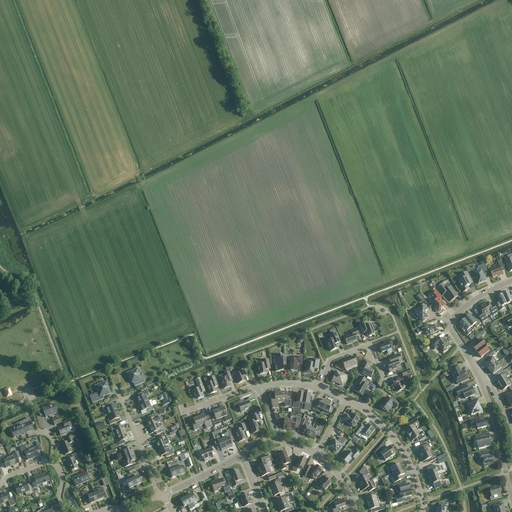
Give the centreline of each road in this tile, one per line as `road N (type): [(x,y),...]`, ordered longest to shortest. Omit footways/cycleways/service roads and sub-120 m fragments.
road 1 (residential): [(362,409),(383,379),(370,344),(330,359),(320,388)]
road 2 (track): [(477,0),(351,63)]
road 3 (residential): [(477,375),(451,320),(511,280)]
road 4 (residential): [(511,497),(477,375)]
road 5 (residential): [(423,511),(401,447),(362,409)]
